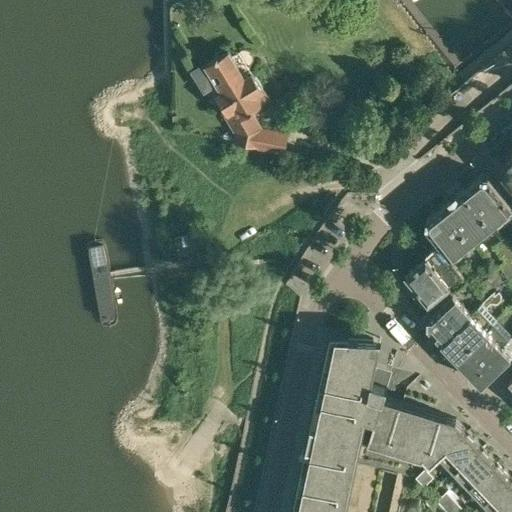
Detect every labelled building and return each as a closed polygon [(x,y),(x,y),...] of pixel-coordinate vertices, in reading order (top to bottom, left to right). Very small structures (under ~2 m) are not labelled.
[(237,130),(235,140),(285,151),(289,132),(263,126),(263,125),(253,109),(270,99),(253,72),(246,76),(229,48),(195,69),(206,86),(217,79),(223,90),(217,93),(228,111),(226,112),(237,130)] [(482,174),(466,187),(493,221),(511,205),(511,203),(489,175),(482,174)] [(473,237),(493,221),(466,187),(465,186),(444,203),(445,204),(473,237)] [(453,253),(473,237),(445,204),(429,216),(428,223),(453,253)] [(128,233),(109,237),(127,328),(146,325),(128,233)] [(184,246),(193,245),(195,244),(193,233),(182,235),(174,236),(176,247),(184,246)] [(430,256),(407,274),(412,280),(407,284),(423,304),(428,299),(429,300),(449,284),(453,288),(466,278),(440,246),(429,255),(430,256)] [(511,268),(506,262),(496,270),(502,277),(511,269),(511,268)] [(428,322),(443,338),(471,311),(454,293),(428,317),(428,322)] [(471,311),(443,338),(458,355),(487,328),(497,318),(482,302),(472,312),(471,311)] [(458,355),(474,371),(511,335),(511,333),(497,318),(487,328),(458,355)] [(429,463),(466,428),(455,417),(383,395),(389,375),(374,371),(374,370),(366,368),(375,338),(332,333),(312,420),(313,421),(292,511),(337,511),(348,460),(370,434),(424,450),(422,455),(429,463)] [(511,353),(511,335),(474,371),(483,381),(511,354),(511,353)] [(466,428),(429,463),(430,464),(439,455),(453,470),(481,444),(466,428)] [(481,444),(453,470),(468,486),(496,460),(481,444)] [(496,460),(468,486),(483,502),(511,476),(496,460)] [(425,467),(416,476),(424,485),(434,476),(425,467)] [(511,476),(483,502),(493,511),(503,511),(511,504),(511,476)] [(447,490),(438,499),(446,508),(455,499),(447,490)] [(455,499),(446,508),(449,511),(457,511),(463,507),(455,499)]
